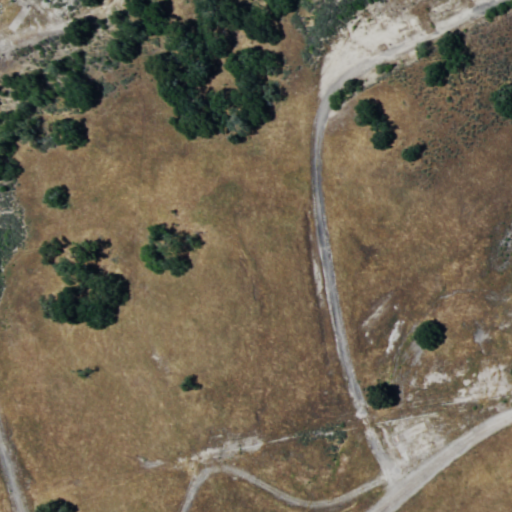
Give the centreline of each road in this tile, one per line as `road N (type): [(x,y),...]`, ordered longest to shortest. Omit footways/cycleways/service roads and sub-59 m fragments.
road 1 (residential): [(403,491),(343,352),(317,207),(322,104),(354,69),(495,0)]
road 2 (residential): [(511,10),(444,61),(331,92)]
road 3 (residential): [(511,414),(379,511)]
